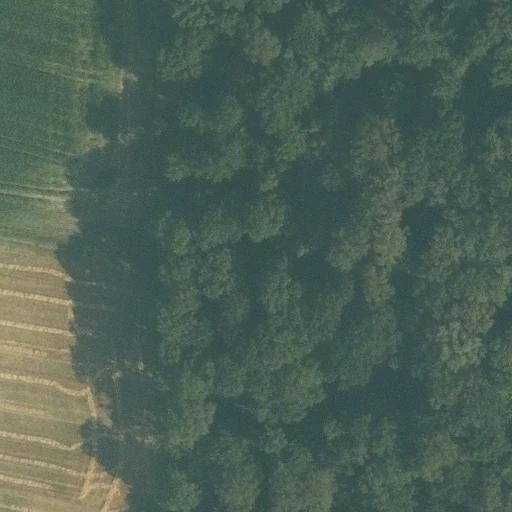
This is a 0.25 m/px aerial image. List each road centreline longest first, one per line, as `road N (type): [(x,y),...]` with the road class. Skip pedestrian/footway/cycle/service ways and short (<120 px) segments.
road 1 (track): [(180,511),(181,0)]
road 2 (track): [(464,492),(408,463),(179,470)]
